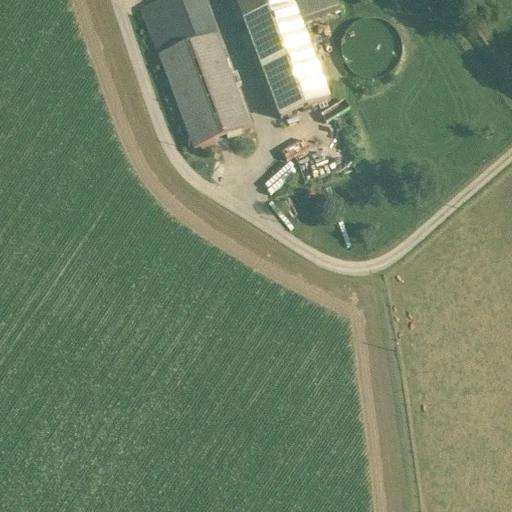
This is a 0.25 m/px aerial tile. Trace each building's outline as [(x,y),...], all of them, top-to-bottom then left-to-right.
[(180,0),(144,13),(160,58),(196,45),(180,0)] [(249,133),(203,0),(180,0),(196,45),(160,58),(192,152),(249,133)] [(235,0),(244,26),(266,18),(265,14),(292,4),(291,0),(235,0)] [(291,0),(292,4),(299,24),(303,23),(339,11),(339,10),(335,0),(291,0)] [(292,4),(265,14),(266,18),(244,26),(278,123),(329,105),(302,29),(301,29),(299,24),(292,4)] [(339,11),(303,23),(305,28),(340,16),(339,11)] [(399,68),(401,56),(399,45),(392,35),(382,28),(371,26),(360,28),(350,34),(344,44),(341,56),(344,67),(350,77),(360,84),(371,86),(383,84),(392,78),(399,68)]
